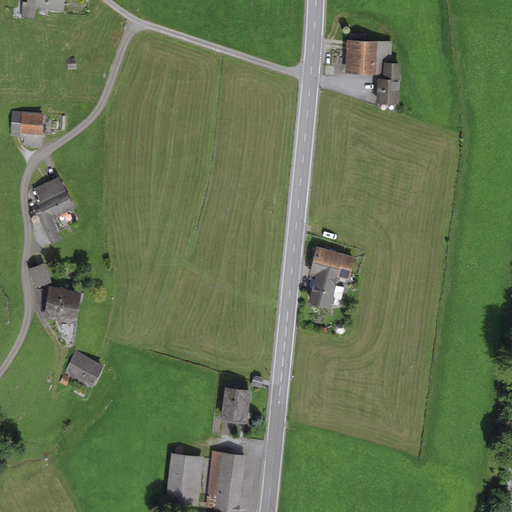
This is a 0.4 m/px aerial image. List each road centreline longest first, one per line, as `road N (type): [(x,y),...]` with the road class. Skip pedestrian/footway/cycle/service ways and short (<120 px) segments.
road 1 (residential): [(311,77),(133,27),(96,112),(28,172),(29,307),(0,373)]
road 2 (secondary): [(311,77),(267,511)]
